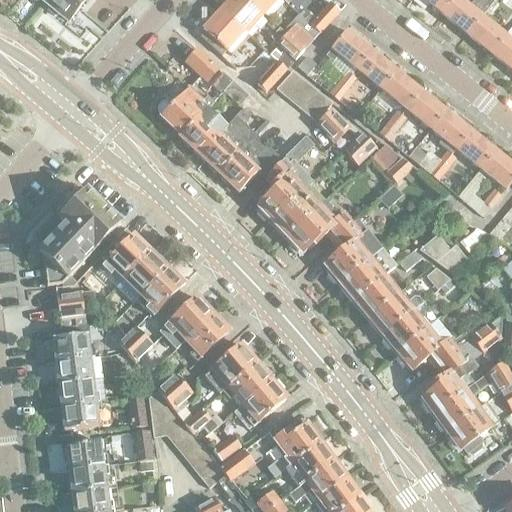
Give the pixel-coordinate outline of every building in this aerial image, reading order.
[(86,0),(48,0),(45,5),(47,6),(46,11),(54,17),(58,15),(68,23),(86,0)] [(244,0),(228,0),(219,12),(245,36),(263,16),(244,0)] [(277,0),(244,0),(263,16),(277,0)] [(421,0),(441,16),(453,0),(421,0)] [(482,17),(469,7),(460,0),(453,0),(441,16),(466,36),(482,17)] [(474,0),(469,7),(482,17),(496,0),(474,0)] [(320,34),(340,12),(330,4),(311,26),(320,34)] [(245,36),(219,12),(202,30),(228,55),(230,53),(234,57),(243,46),(239,43),(245,36)] [(491,56),(507,37),(482,17),(466,36),(491,56)] [(292,22),(282,33),(303,52),(314,41),(292,22)] [(511,30),(507,37),(491,56),(511,72),(511,30)] [(303,52),(282,33),(279,31),(271,39),(296,60),(303,52)] [(347,32),(326,57),(334,64),(338,59),(355,72),(372,52),(347,32)] [(197,52),(186,64),(207,82),(217,70),(197,52)] [(396,72),(372,52),(355,72),(358,74),(380,92),(396,72)] [(286,71),(293,64),(284,55),(277,63),(286,71)] [(286,71),(277,63),(274,60),(266,69),(268,71),(256,85),(266,93),(286,71)] [(346,72),(337,84),(342,89),(344,86),(348,90),(356,80),(346,72)] [(421,92),(396,72),(380,92),(405,112),(421,92)] [(285,98),(301,80),(292,73),(276,91),(285,98)] [(222,93),(232,83),(222,75),(212,86),(221,95),(222,93)] [(292,104),(308,86),(301,80),(285,98),(292,104)] [(248,97),(232,83),(222,93),(239,108),(248,97)] [(329,95),(339,103),(348,90),(344,86),(342,89),(337,84),(329,95)] [(300,111),(316,92),(308,86),(292,104),(300,111)] [(188,89),(172,106),(168,104),(162,104),(159,108),(158,113),(161,118),(160,119),(180,137),(213,102),(207,97),(202,102),(188,89)] [(316,92),(300,111),(308,117),(324,99),(316,92)] [(405,112),(430,132),(446,112),(421,92),(405,112)] [(324,99),(308,117),(316,124),(333,105),(324,99)] [(190,149),(199,157),(227,127),(208,110),(214,104),(213,102),(180,137),(179,139),(181,141),(181,144),(187,149),(190,149)] [(243,110),(227,127),(199,157),(207,165),(207,168),(213,174),(216,174),(220,178),(220,181),(226,186),(229,186),(238,195),(257,175),(261,178),(279,159),(242,124),(251,115),(243,110)] [(471,132),(446,112),(430,132),(441,141),(438,145),(447,152),(451,156),(455,151),(471,132)] [(331,113),(318,126),(335,144),(348,130),(331,113)] [(398,131),(406,121),(396,113),(386,125),(392,129),(393,127),(398,131)] [(392,129),(386,125),(378,135),(388,144),(398,131),(393,127),(392,129)] [(496,152),(471,132),(455,151),(481,171),(496,152)] [(363,136),(344,154),(357,167),(376,149),(363,136)] [(268,224),(271,222),(271,221),(282,210),(285,210),(310,184),(312,183),(292,163),(295,160),(297,163),(314,148),(305,139),(265,178),(273,186),(270,190),(272,191),(259,203),(260,206),(255,211),(268,224)] [(389,172),(386,176),(396,186),(412,171),(385,147),(374,157),(389,172)] [(408,159),(429,176),(438,165),(442,168),(443,167),(447,170),(456,160),(451,156),(447,152),(439,161),(429,152),(425,156),(416,149),(408,159)] [(511,182),(511,165),(496,152),(481,171),(505,191),(511,182)] [(438,182),(447,170),(443,167),(442,168),(438,165),(429,176),(438,182)] [(412,171),(404,179),(409,185),(419,176),(412,171)] [(271,221),(271,222),(274,225),(271,228),(283,241),(286,238),(298,227),(302,227),(327,202),(310,184),(285,210),(282,210),(271,221)] [(393,188),(379,200),(388,209),(401,197),(393,188)] [(79,190),(69,201),(74,206),(60,221),(55,215),(33,238),(34,249),(47,260),(44,263),(44,267),(46,288),(62,286),(119,225),(117,223),(119,221),(110,213),(109,215),(86,193),(85,195),(79,190)] [(493,191),(483,204),(490,209),(500,196),(493,191)] [(298,227),(286,238),(289,242),(286,244),(299,258),(319,239),(321,241),(329,233),(335,241),(355,223),(344,211),(339,215),(327,202),(302,227),(298,227)] [(339,280),(380,248),(357,221),(355,223),(335,241),(341,248),(324,262),(328,267),(325,269),(336,283),(339,280)] [(476,230),(475,231),(460,244),(468,254),(489,236),(476,230)] [(419,252),(433,262),(448,250),(437,236),(419,252)] [(132,238),(107,264),(102,269),(109,277),(114,272),(123,280),(118,285),(119,286),(150,254),(148,253),(149,250),(141,242),(138,243),(132,238)] [(450,251),(448,250),(433,262),(451,274),(467,261),(455,247),(450,251)] [(353,298),(383,274),(394,265),(380,248),(339,280),(342,284),(339,287),(350,300),(353,298)] [(406,273),(422,260),(413,253),(399,264),(406,273)] [(155,259),(150,254),(119,286),(116,289),(133,306),(136,303),(167,271),(165,269),(166,266),(158,259),(155,259)] [(136,303),(152,318),(183,287),(177,281),(178,278),(170,270),(167,271),(136,303)] [(397,291),(383,274),(353,298),(357,302),(354,304),(365,318),(397,291)] [(450,281),(439,290),(444,296),(457,285),(450,281)] [(486,299),(495,291),(487,282),(478,290),(486,299)] [(408,304),(397,291),(365,318),(376,331),(378,329),(381,333),(420,302),(418,300),(413,299),(408,304)] [(58,310),(82,307),(94,305),(92,293),(56,298),(58,310)] [(183,345),(213,316),(213,314),(206,307),(203,308),(196,299),(159,334),(168,343),(170,340),(178,348),(183,345)] [(434,319),(420,302),(381,333),(378,335),(389,349),(392,346),(396,350),(434,319)] [(58,310),(59,322),(84,319),(82,307),(58,310)] [(213,316),(183,345),(192,355),(190,357),(196,363),(228,334),(221,326),(222,323),(217,318),(214,319),(212,317),(213,316)] [(427,355),(436,366),(458,348),(434,319),(396,350),(393,353),(404,366),(407,364),(411,368),(427,355)] [(489,324),(458,348),(436,366),(444,375),(423,391),(427,396),(424,398),(425,399),(422,401),(432,416),(435,413),(469,389),(462,379),(478,369),(472,361),(501,342),(489,324)] [(503,351),(511,351),(511,326),(505,326),(503,351)] [(126,354),(144,337),(136,328),(118,344),(126,354)] [(52,340),(55,364),(90,359),(87,336),(52,340)] [(144,337),(126,354),(135,364),(154,347),(144,337)] [(219,396),(222,393),(255,365),(255,364),(255,361),(248,353),(245,353),(240,347),(204,378),(219,396)] [(92,382),(90,359),(55,364),(58,386),(92,382)] [(240,409),(270,383),(270,382),(271,379),(263,370),(260,371),(255,365),(222,393),(230,403),(233,400),(240,409)] [(487,375),(493,385),(500,394),(511,385),(511,381),(501,365),(487,375)] [(445,434),(449,432),(482,407),(476,398),(493,385),(487,375),(469,389),(435,413),(438,418),(435,420),(445,434)] [(157,392),(166,402),(183,386),(175,377),(157,392)] [(58,386),(61,409),(95,405),(92,382),(58,386)] [(270,383),(240,409),(242,410),(235,416),(248,433),(286,401),(281,395),(282,392),(274,383),(271,384),(270,383)] [(511,385),(500,394),(511,413),(511,385)] [(183,386),(166,402),(173,411),(191,395),(183,386)] [(153,439),(166,437),(182,424),(156,393),(148,400),(153,439)] [(146,428),(142,399),(128,400),(132,430),(146,428)] [(95,405),(61,409),(64,433),(98,429),(95,405)] [(496,426),(482,407),(449,432),(452,436),(448,438),(459,452),(462,450),(480,438),(483,439),(492,433),(491,429),(496,426)] [(209,434),(211,433),(219,425),(204,408),(184,425),(193,437),(204,428),(209,434)] [(166,437),(173,447),(189,434),(182,424),(166,437)] [(286,472),(321,445),(315,437),(316,434),(311,428),(308,428),(306,425),(292,436),(288,431),(273,442),(285,457),(282,460),(281,459),(267,470),(274,480),(285,471),(286,472)] [(136,464),(152,462),(148,433),(133,435),(136,464)] [(222,445),(211,433),(209,434),(203,440),(222,463),(241,448),(232,437),(222,445)] [(196,442),(189,434),(173,447),(180,455),(196,442)] [(180,455),(187,463),(203,450),(196,442),(180,455)] [(66,449),(68,471),(103,467),(100,445),(66,449)] [(322,447),(321,445),(286,472),(299,489),(333,462),(329,456),(330,453),(325,447),(322,447)] [(187,463),(194,472),(210,459),(203,450),(187,463)] [(242,451),(219,470),(223,476),(230,484),(254,465),(242,451)] [(210,459),(194,472),(200,480),(216,467),(210,459)] [(338,469),(333,462),(299,489),(289,497),(295,505),(309,494),(316,503),(347,480),(345,478),(346,475),(341,469),(338,469)] [(152,471),(151,464),(140,465),(141,472),(152,471)] [(68,471),(71,495),(106,490),(103,467),(68,471)] [(223,476),(219,470),(216,467),(200,480),(207,489),(223,476)] [(322,511),(340,511),(360,498),(355,492),(356,488),(351,482),(348,482),(347,480),(316,503),(322,511)] [(154,493),(153,485),(142,486),(143,494),(154,493)] [(108,511),(106,490),(71,495),(73,511),(108,511)] [(255,505),(260,511),(268,511),(281,502),(273,492),(255,505)] [(250,511),(237,495),(230,500),(238,511),(250,511)] [(365,504),(360,498),(340,511),(372,511),(373,511),(368,504),(365,504)] [(196,511),(219,511),(218,510),(214,502),(196,511)] [(288,511),(281,502),(268,511),(288,511)]
